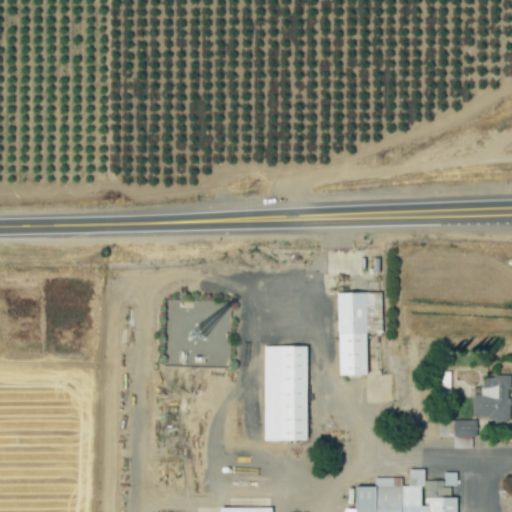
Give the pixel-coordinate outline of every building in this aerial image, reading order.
[(336,294),(338,376),(366,375),(365,334),(381,333),(381,292),(336,294)] [(263,441),(306,442),(307,347),(263,347),(263,441)] [(472,419),(509,419),(509,377),(481,376),(481,395),(472,395),(472,419)] [(437,437),(475,437),(475,422),(438,421),(437,437)] [(455,511),(456,498),(450,498),(450,486),(456,486),(456,473),(442,473),(442,481),(423,481),(423,470),(407,470),(407,486),(392,486),(392,478),(373,478),(373,488),(354,488),(354,511),(455,511)]
